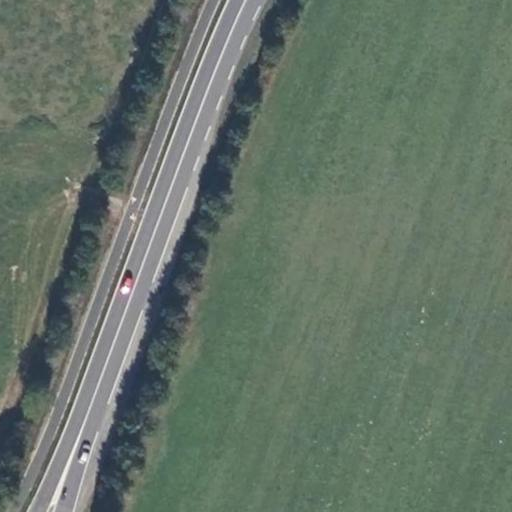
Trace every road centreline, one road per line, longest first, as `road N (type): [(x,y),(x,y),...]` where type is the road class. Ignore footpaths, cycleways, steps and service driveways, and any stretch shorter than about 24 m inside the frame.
road 1 (tertiary): [(74,444),(243,0)]
road 2 (track): [(151,237),(91,181),(161,0)]
